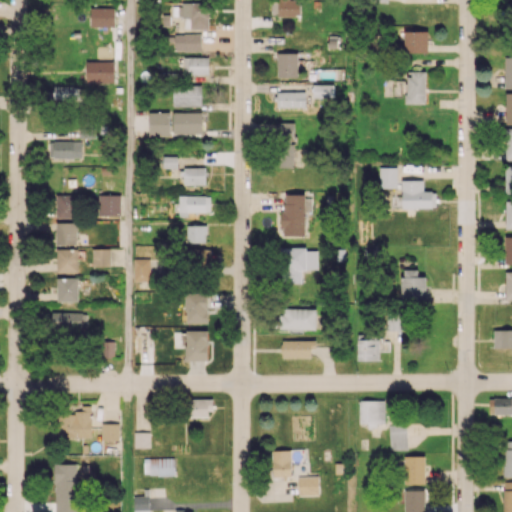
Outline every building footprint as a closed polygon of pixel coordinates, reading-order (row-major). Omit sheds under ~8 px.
[(271,1),(271,16),(300,16),(299,0),(277,0),(277,1),(271,1)] [(184,17),(184,28),(207,29),(208,3),(181,2),(181,6),(173,6),(173,17),(184,17)] [(90,27),(114,26),(114,7),(90,8),(90,27)] [(404,31),(403,52),(427,52),(428,31),(404,31)] [(201,33),(174,34),(175,51),(201,51),(201,33)] [(277,71),(298,72),(299,53),(277,52),(277,71)] [(208,57),(183,57),(183,74),(208,75),(208,57)] [(114,82),(113,61),(86,61),(86,83),(114,82)] [(425,71),(406,71),(407,103),(425,103),(425,71)] [(172,106),(201,106),(202,85),(173,84),(172,106)] [(81,86),(53,85),(52,101),(80,102),(81,86)] [(277,107),(306,107),(305,91),(277,91),(277,107)] [(169,112),(148,112),(149,136),(169,135),(169,112)] [(202,134),(202,112),(173,112),(173,134),(202,134)] [(277,136),(294,137),(294,122),(277,122),(277,136)] [(82,141),(49,140),(49,157),(81,157),(82,141)] [(293,167),(294,144),(276,144),(276,167),(293,167)] [(205,166),(182,167),(182,185),(205,185),(205,166)] [(397,167),(378,167),(378,188),(396,188),(397,167)] [(423,180),(402,180),(401,207),(435,208),(436,191),(423,191),(423,180)] [(55,194),(56,218),(77,217),(76,194),(55,194)] [(120,215),(120,194),(98,194),(98,215),(120,215)] [(304,235),(304,194),(282,194),(282,235),(304,235)] [(210,212),(211,196),(179,195),(178,216),(187,216),(187,212),(210,212)] [(76,244),(76,222),(56,222),(55,244),(76,244)] [(187,242),(206,242),(206,225),(187,225),(187,242)] [(78,248),(57,248),(57,272),(78,272),(78,248)] [(92,266),(110,266),(110,248),(92,248),(92,266)] [(189,269),(212,268),(212,248),(188,248),(189,269)] [(317,248),(280,248),(281,283),(302,283),(302,269),(318,269),(317,248)] [(150,259),(133,258),(133,281),(150,281),(150,259)] [(426,277),(417,277),(417,269),(401,269),(401,302),(425,302),(426,277)] [(57,301),(78,301),(78,277),(56,277),(57,301)] [(186,323),(208,323),(207,292),(185,293),(186,323)] [(280,329),(316,329),(316,308),(281,308),(280,329)] [(87,312),(52,312),(52,332),(86,332),(87,312)] [(208,330),(186,329),(185,360),(207,360),(208,330)] [(511,329),(493,329),(493,347),(511,347),(511,329)] [(356,360),(379,360),(380,339),(356,339),(356,360)] [(311,357),(311,348),(315,348),(315,340),(282,340),(281,357),(311,357)] [(511,396),(489,397),(489,414),(511,414),(511,396)] [(211,417),(211,399),(187,398),(187,416),(211,417)] [(358,423),(368,423),(367,428),(376,428),(376,423),(384,423),(385,400),(358,400),(358,423)] [(91,405),(81,405),(81,414),(58,413),(58,437),(91,437),(91,405)] [(101,440),(119,440),(119,423),(102,423),(101,440)] [(389,450),(407,450),(406,424),(388,425),(389,450)] [(150,448),(150,432),(134,432),(134,447),(150,448)] [(511,476),(511,440),(503,440),(503,477),(511,476)] [(291,477),(291,450),(272,450),(273,477),(291,477)] [(424,483),(425,456),(404,455),(403,483),(424,483)] [(143,458),(144,475),(174,475),(174,458),(143,458)] [(77,511),(77,463),(54,463),(54,511),(77,511)] [(298,496),(319,495),(318,475),(298,476),(298,496)] [(502,511),(511,511),(511,481),(502,482),(502,511)] [(133,511),(149,511),(149,489),(144,489),(144,495),(133,496),(133,511)] [(403,511),(424,511),(424,489),(404,490),(403,511)]
